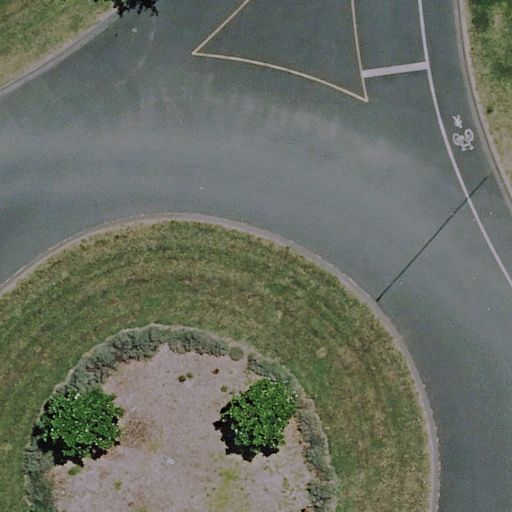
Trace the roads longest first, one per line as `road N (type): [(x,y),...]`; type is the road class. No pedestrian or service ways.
road 1 (unclassified): [(284,168),(374,211),(446,280),(493,368),(509,466),(502,511)]
road 2 (unclassified): [(0,228),(77,179),(180,156),(284,168)]
road 3 (unclassified): [(336,0),(284,168)]
